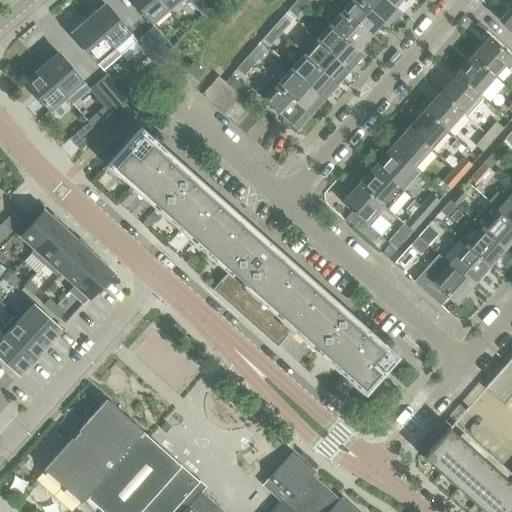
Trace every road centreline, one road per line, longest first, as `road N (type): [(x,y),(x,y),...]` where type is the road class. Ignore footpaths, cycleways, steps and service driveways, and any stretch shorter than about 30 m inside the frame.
road 1 (residential): [(368,463),(156,280)]
road 2 (residential): [(282,193),(464,0)]
road 3 (residential): [(462,358),(282,193)]
road 4 (residential): [(0,456),(156,280)]
road 5 (residential): [(156,280),(57,188),(0,120)]
road 6 (residential): [(368,463),(462,358)]
road 7 (residential): [(282,193),(177,105)]
